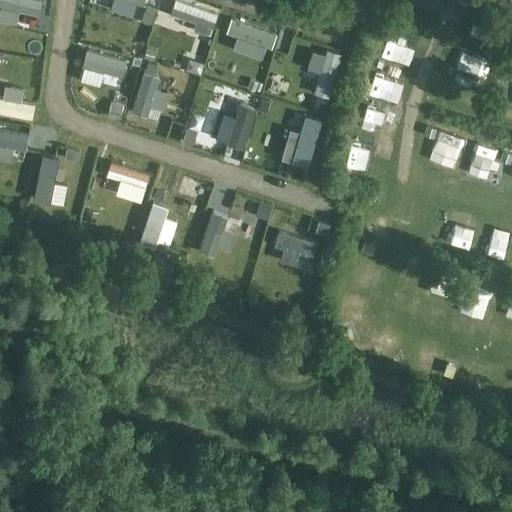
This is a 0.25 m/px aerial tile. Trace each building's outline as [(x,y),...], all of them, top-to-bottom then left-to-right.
[(41,0),(0,0),(0,6),(39,14),(41,0)] [(215,13),(173,0),(170,11),(212,24),(215,13)] [(147,10),(143,21),(150,24),(153,13),(147,10)] [(466,17),(462,36),(495,43),(499,24),(466,17)] [(273,34),(228,20),(224,33),(269,47),(273,34)] [(190,26),(188,37),(211,42),(214,31),(190,26)] [(379,48),(402,53),(406,31),(383,26),(379,48)] [(107,33),(103,54),(126,58),(131,30),(121,28),(119,35),(107,33)] [(146,48),(144,57),(153,59),(155,50),(146,48)] [(119,75),(123,62),(88,51),(83,64),(119,75)] [(337,57),(322,52),(308,95),(324,99),(337,57)] [(481,79),(487,62),(469,56),(463,72),(481,79)] [(140,59),(133,57),(131,64),(138,66),(140,59)] [(197,87),(201,65),(183,61),(179,83),(197,87)] [(147,62),(144,70),(154,73),(158,64),(147,62)] [(157,74),(144,70),(130,117),(143,120),(157,74)] [(250,79),(247,88),(254,91),(257,82),(250,79)] [(0,98),(0,114),(31,120),(34,106),(0,98)] [(316,98),(313,109),(321,111),(324,99),(316,98)] [(261,99),(258,109),(266,112),(269,101),(261,99)] [(237,152),(252,105),(239,101),(224,148),(237,152)] [(114,102),(109,116),(117,119),(122,105),(114,102)] [(316,122),(301,117),(286,164),(302,169),(316,122)] [(192,143),(196,131),(185,127),(181,140),(192,143)] [(27,135),(0,129),(0,147),(24,152),(27,135)] [(443,131),(441,141),(469,146),(471,137),(443,131)] [(496,165),(502,148),(480,142),(475,159),(496,165)] [(346,161),(370,166),(373,147),(349,143),(346,161)] [(66,147),(64,157),(76,159),(78,150),(66,147)] [(30,196),(50,202),(63,159),(43,154),(30,196)] [(142,190),(147,174),(109,163),(105,179),(142,190)] [(156,188),(153,197),(161,200),(164,191),(156,188)] [(266,219),(270,207),(259,203),(255,215),(266,219)] [(166,208),(152,204),(139,245),(154,250),(166,208)] [(86,209),(83,218),(95,222),(97,212),(86,209)] [(229,217),(214,213),(201,256),(217,261),(229,217)] [(318,221),(315,230),(326,233),(329,224),(318,221)] [(457,242),(475,245),(479,224),(460,221),(457,242)] [(362,240),(382,245),(386,229),(366,224),(362,240)] [(316,242),(276,230),(271,248),(310,259),(316,242)] [(363,241),(360,250),(369,253),(372,244),(363,241)] [(432,290),(456,295),(461,272),(437,267),(432,290)] [(320,286),(280,275),(274,299),(314,310),(320,286)] [(490,383),(511,390),(511,370),(496,365),(490,383)]
